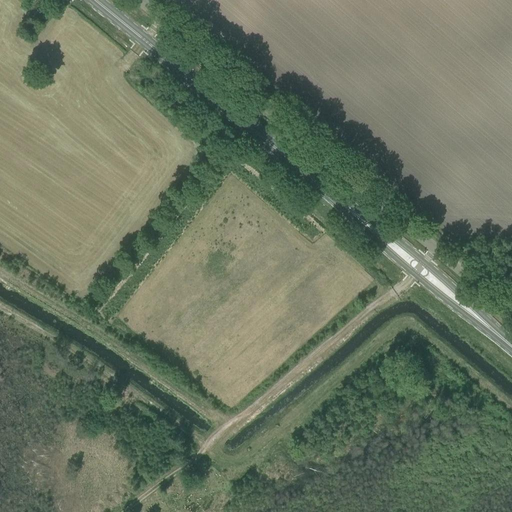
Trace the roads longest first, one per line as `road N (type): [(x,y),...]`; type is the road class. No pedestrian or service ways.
road 1 (track): [(511,408),(406,330),(390,334),(277,431),(227,461),(63,342),(0,307)]
road 2 (unclassified): [(435,249),(139,0)]
road 3 (track): [(414,274),(124,511)]
road 4 (primary): [(336,198),(95,0)]
road 5 (primary): [(336,198),(433,290),(511,346)]
road 6 (primary): [(511,346),(424,262)]
